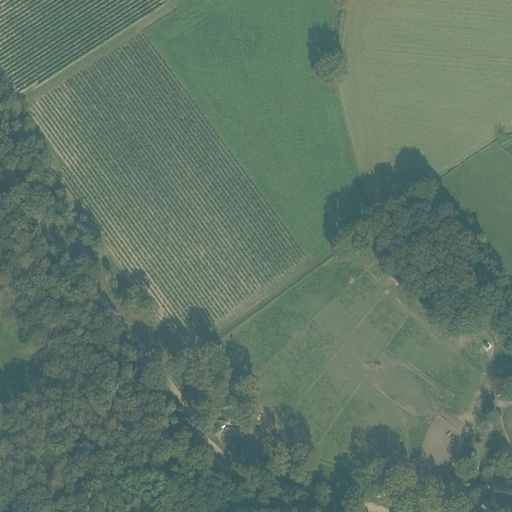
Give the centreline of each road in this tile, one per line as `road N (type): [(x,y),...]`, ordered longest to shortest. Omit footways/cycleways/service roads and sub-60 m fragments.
road 1 (track): [(386,511),(232,478),(127,322),(95,295),(0,174)]
road 2 (track): [(52,511),(48,492),(146,472),(232,478)]
